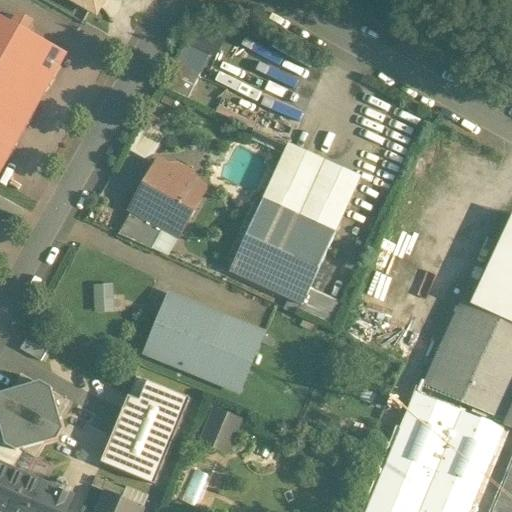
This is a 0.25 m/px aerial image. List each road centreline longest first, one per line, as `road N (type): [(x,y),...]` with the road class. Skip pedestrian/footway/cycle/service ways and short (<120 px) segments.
road 1 (residential): [(0,313),(181,0)]
road 2 (residential): [(275,0),(511,129)]
